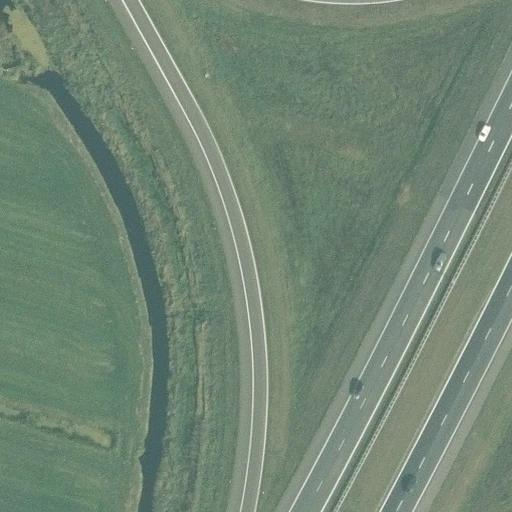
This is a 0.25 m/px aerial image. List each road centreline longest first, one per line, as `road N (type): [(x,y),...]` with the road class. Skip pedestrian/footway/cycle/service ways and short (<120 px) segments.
road 1 (motorway): [(129,0),(213,155),(240,237),(259,384),(246,511)]
road 2 (motorway): [(511,101),(305,511)]
road 3 (motorway): [(396,511),(511,286)]
